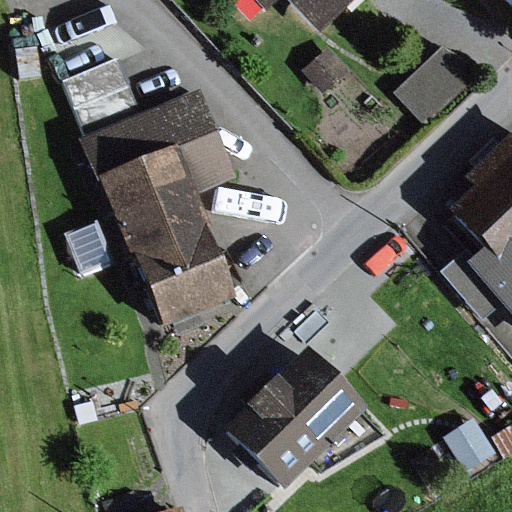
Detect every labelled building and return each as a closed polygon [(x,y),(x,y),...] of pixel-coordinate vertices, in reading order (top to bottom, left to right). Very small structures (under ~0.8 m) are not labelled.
[(243,0),(262,20),(276,6),(311,44),(358,0),(243,0)] [(404,92),(428,120),(477,79),(452,50),(404,92)] [(83,145),(137,123),(112,63),(58,87),(83,145)] [(69,150),(148,343),(229,310),(186,205),(227,188),(192,101),(137,123),(83,145),(69,150)] [(470,177),(456,190),(458,192),(445,205),(453,213),(439,225),(464,254),(471,262),(458,274),(492,315),(511,338),(511,140),(509,138),(494,154),(487,145),(463,169),(470,177)] [(471,262),(464,254),(434,282),(475,330),(492,315),(458,274),(471,262)] [(297,363),(215,444),(274,504),(356,423),(297,363)]
